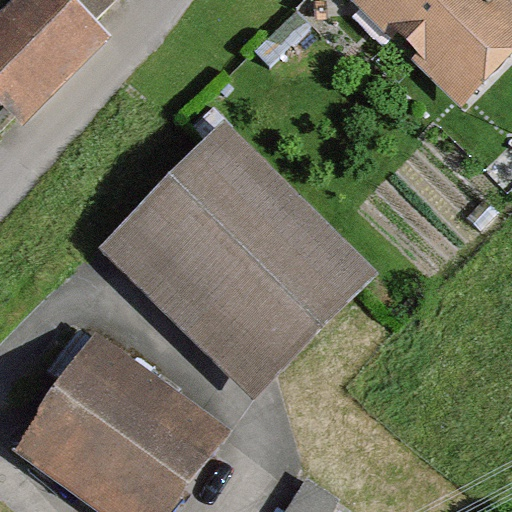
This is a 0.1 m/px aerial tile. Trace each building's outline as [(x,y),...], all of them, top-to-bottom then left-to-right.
[(52,0),(0,53),(0,93),(14,107),(119,0),(52,0)] [(511,0),(349,0),(464,113),(511,64),(511,0)] [(110,247),(254,387),(366,271),(223,132),(110,247)] [(97,346),(25,445),(116,511),(161,511),(219,434),(97,346)] [(310,478),(293,504),(306,511),(333,511),(343,498),(310,478)]
